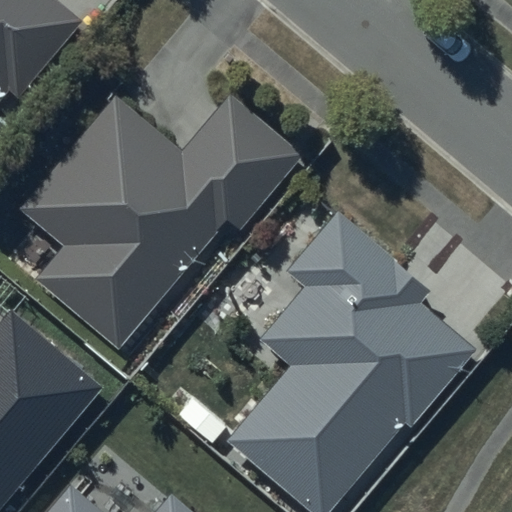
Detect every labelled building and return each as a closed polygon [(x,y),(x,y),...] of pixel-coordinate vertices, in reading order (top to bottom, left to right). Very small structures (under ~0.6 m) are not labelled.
[(0,0),(0,98),(9,88),(16,94),(82,18),(61,0),(0,0)] [(63,240),(36,272),(120,343),(226,217),(239,228),(305,149),(231,87),(179,149),(110,92),(18,202),(63,240)] [(430,290),(338,212),(288,271),(305,285),(260,339),(292,365),(229,440),(314,511),(333,511),(473,348),(419,303),(430,290)] [(0,505),(100,387),(10,312),(0,323),(0,505)] [(154,511),(101,511),(69,484),(45,511),(197,511),(173,491),(154,511)]
